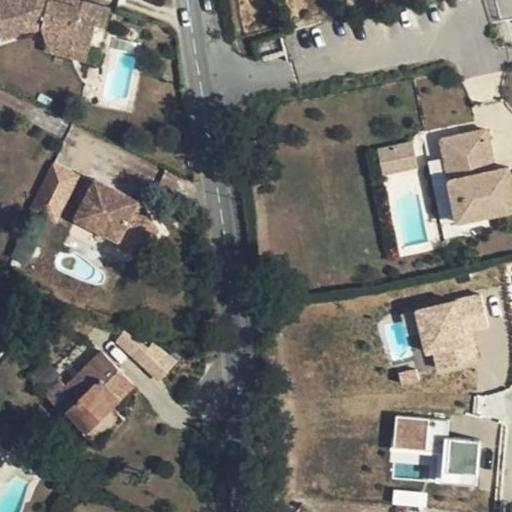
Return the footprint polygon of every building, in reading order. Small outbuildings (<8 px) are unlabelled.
[(55,0),(0,0),(0,29),(3,37),(43,24),(48,39),(72,45),(74,39),(91,44),(97,22),(105,24),(110,8),(79,0),(66,0),(66,3),(55,0)] [(443,159),(455,223),(511,212),(511,178),(509,179),(494,182),(492,173),(485,132),(458,137),(461,155),(443,159)] [(440,141),(443,159),(461,155),(458,137),(440,141)] [(411,146),(376,153),(381,177),(416,171),(411,146)] [(80,175),(56,162),(35,204),(57,216),(80,175)] [(139,198),(98,177),(79,215),(119,236),(128,251),(159,233),(141,204),(138,202),(139,198)] [(431,353),(434,370),(478,363),(472,332),(488,329),(482,296),(414,308),(422,354),(431,353)] [(126,331),(116,341),(157,381),(175,363),(152,340),(143,348),(126,331)] [(70,409),(89,430),(113,407),(135,385),(101,350),(68,383),(62,377),(47,392),(66,412),(70,409)] [(125,418),(113,407),(89,430),(87,432),(98,444),(125,418)] [(394,417),(393,447),(427,448),(428,418),(394,417)]
